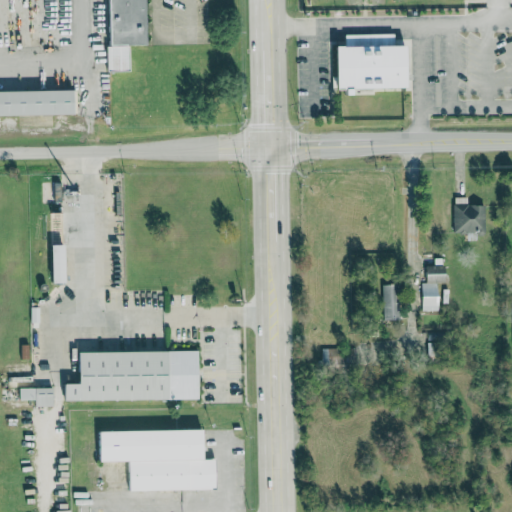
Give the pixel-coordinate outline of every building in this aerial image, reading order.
[(151,0),(110,0),(112,46),(110,46),(110,71),(131,71),(131,46),(152,46),(151,0)] [(0,116),(79,115),(78,90),(0,91),(0,116)] [(60,182),(45,183),(46,203),(60,203),(60,182)] [(481,205),(464,206),(464,197),(450,197),(450,233),(482,233),(481,205)] [(69,245),(56,245),(57,283),(70,283),(69,245)] [(441,281),(440,265),(421,265),(422,282),(441,281)] [(419,311),(435,311),(434,283),(418,283),(419,311)] [(380,319),(395,319),(394,284),(379,285),(380,319)] [(351,349),(319,348),(318,366),(350,367),(351,349)] [(201,400),(200,351),(83,353),(83,384),(65,385),(65,402),(201,400)] [(55,388),(21,389),(21,401),(37,400),(38,407),(56,407),(55,388)] [(90,430),(91,461),(121,461),(122,491),(211,489),(210,458),(198,458),(198,428),(90,430)]
